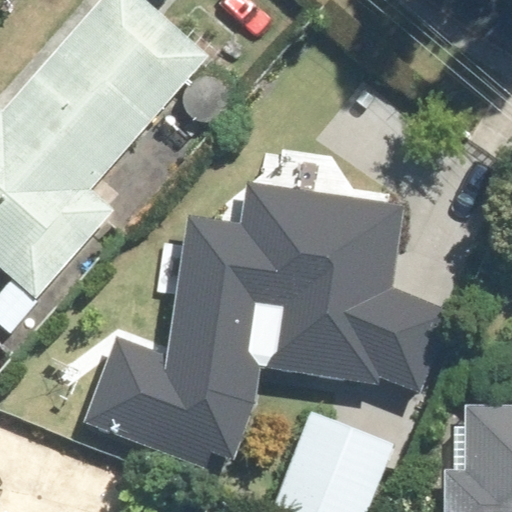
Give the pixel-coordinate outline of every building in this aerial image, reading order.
[(0,256),(19,273),(0,296),(0,344),(119,204),(98,187),(216,47),(159,0),(94,0),(6,105),(0,99),(0,256)] [(265,359),(375,374),(367,393),(418,410),(422,400),(431,405),(462,319),(407,299),(395,334),(390,334),(410,194),(251,171),(231,306),(251,310),(244,348),(267,351),(265,359)] [(76,360),(65,387),(94,399),(85,422),(210,471),(248,373),(90,312),(72,358),(76,360)] [(448,511),(511,511),(511,400),(469,399),(468,422),(457,421),(457,464),(449,464),(448,511)] [(315,406),(278,500),(309,511),(369,511),(399,438),(315,406)]
